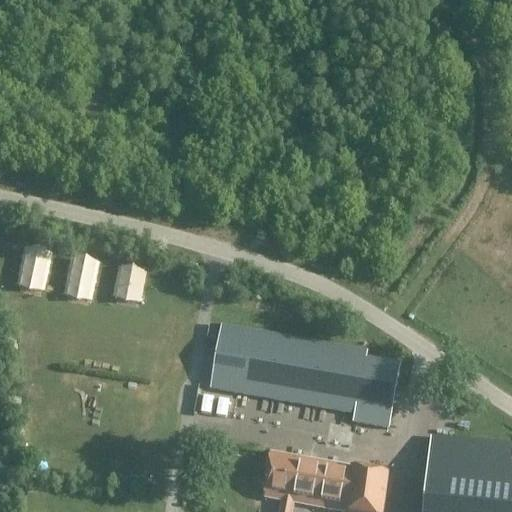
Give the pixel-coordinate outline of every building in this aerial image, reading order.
[(42,266),(42,252),(19,253),(20,267),(42,266)] [(87,256),(68,267),(80,288),(99,277),(87,256)] [(399,368),(387,366),(364,362),(366,354),(224,329),(213,392),(353,417),(352,425),(388,432),(399,368)] [(113,438),(112,448),(145,451),(146,441),(113,438)] [(431,440),(424,511),(511,511),(511,466),(503,465),(505,447),(431,440)] [(279,511),(291,511),(292,505),(329,511),(382,511),(388,476),(268,455),(262,500),(281,503),(279,511)]
